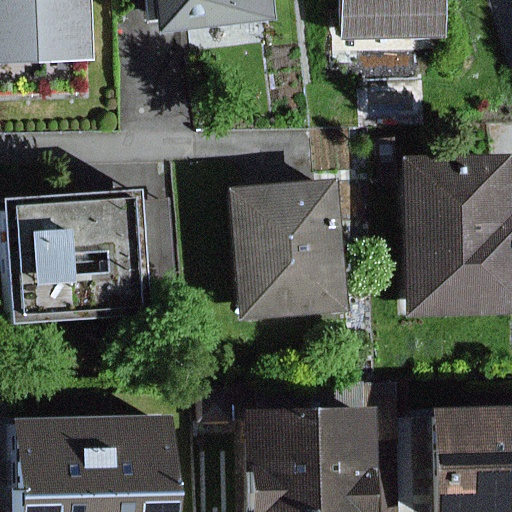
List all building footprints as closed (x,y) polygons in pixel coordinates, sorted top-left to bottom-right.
[(0,0),(0,59),(89,59),(88,0),(0,0)] [(272,0),(165,0),(169,35),(275,24),(272,0)] [(456,42),(453,0),(339,0),(342,48),(456,42)] [(511,170),(511,147),(404,152),(411,303),(480,300),(480,303),(511,301),(511,170)] [(342,180),(229,183),(232,319),(345,316),(342,180)] [(145,194),(0,195),(0,318),(146,318),(145,194)] [(367,399),(242,404),(246,511),(402,511),(400,435),(369,436),(367,399)] [(511,511),(511,407),(424,408),(425,511),(511,511)] [(166,511),(168,419),(26,417),(24,511),(166,511)]
